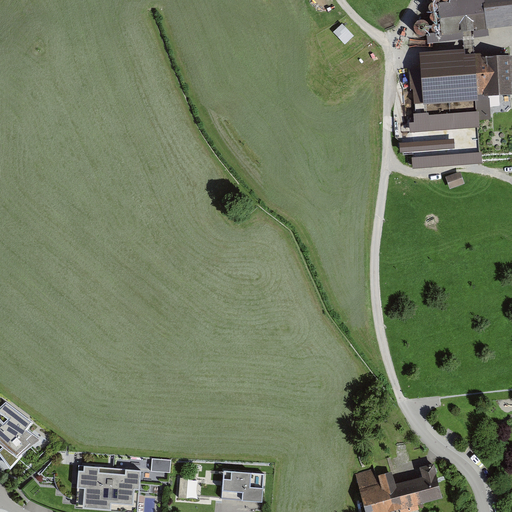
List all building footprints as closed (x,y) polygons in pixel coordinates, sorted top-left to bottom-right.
[(332,0),(328,0),(321,5),(329,19),(340,12),(332,0)] [(511,0),(459,0),(440,2),(445,39),(481,35),(481,31),(511,27),(511,0)] [(478,97),(484,97),(484,98),(489,98),(511,96),(511,57),(481,60),(481,56),(466,57),(465,51),(420,55),(421,70),(424,105),(424,107),(477,103),(479,103),(478,97)] [(424,105),(421,70),(410,70),(411,90),(413,90),(414,106),(424,105)] [(490,99),(489,99),(489,98),(484,98),(484,97),(478,97),(479,103),(477,103),(477,113),(429,117),(429,114),(414,115),(414,124),(409,124),(410,134),(480,129),(479,121),(491,120),(490,99)] [(400,144),(400,154),(455,149),(455,140),(400,144)] [(412,159),(413,170),(482,165),(482,154),(412,159)] [(446,179),(450,191),(465,186),(460,174),(446,179)] [(35,422),(7,402),(0,409),(0,444),(3,447),(0,450),(0,454),(12,469),(37,439),(29,430),(35,422)] [(152,459),(151,473),(171,474),(172,461),(152,459)] [(375,472),(357,476),(366,511),(404,511),(421,508),(420,503),(443,497),(435,465),(421,469),(423,478),(397,484),(394,473),(377,477),(375,472)] [(138,511),(142,473),(79,468),(76,510),(97,511),(138,511)] [(266,473),(224,470),(222,499),(264,502),(266,473)]
